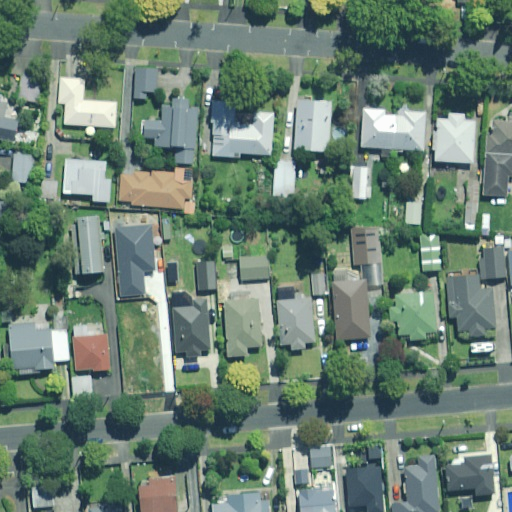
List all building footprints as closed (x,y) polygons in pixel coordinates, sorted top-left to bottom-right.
[(159,69),(136,68),(134,100),(146,100),(146,93),(158,94),(159,69)] [(39,77),(21,74),(16,104),(34,107),(39,77)] [(84,80),(60,79),(58,104),(65,105),(64,126),(114,128),(116,103),(83,102),(84,80)] [(0,96),(0,139),(15,142),(19,119),(6,116),(8,104),(0,102),(0,98),(0,96)] [(187,102),(175,101),(174,107),(163,106),(162,123),(144,122),(143,139),(154,140),(154,148),(174,149),(173,164),(194,166),(198,111),(186,110),(187,102)] [(250,104),(212,101),(211,123),(213,124),(211,157),(239,158),(239,155),(270,157),(273,115),(249,113),(250,104)] [(331,104),(298,102),(295,151),(328,153),(331,104)] [(379,149),(378,158),(396,159),(397,150),(423,152),(425,114),(403,113),(403,117),(385,116),(385,112),(363,110),(361,148),(379,149)] [(511,113),(511,114),(510,123),(489,122),(486,156),(484,196),(507,198),(508,178),(511,177),(511,113)] [(462,122),(462,116),(448,115),(448,120),(437,120),(434,162),(444,162),(444,170),(459,171),(459,164),(472,164),(475,123),(462,122)] [(31,156),(14,155),(13,184),(30,184),(31,156)] [(105,163),(65,161),(63,195),(93,196),(92,203),(109,203),(110,181),(104,181),(105,163)] [(371,162),(353,161),(352,199),(370,200),(371,162)] [(295,163),(275,162),(273,197),(293,198),(295,163)] [(130,203),(130,207),(182,210),(182,215),(195,215),(196,199),(191,199),(193,170),(174,169),(174,174),(151,173),(151,175),(120,173),(119,202),(130,203)] [(57,182),(40,181),(39,199),(55,200),(57,182)] [(10,203),(0,202),(0,219),(8,220),(10,203)] [(420,205),(407,204),(405,225),(419,226),(420,205)] [(478,206),(464,205),(463,225),(477,225),(478,206)] [(74,276),(104,273),(102,259),(109,258),(107,233),(100,233),(99,218),(74,220),(75,229),(70,230),(74,276)] [(174,221),(163,222),(163,240),(174,240),(174,221)] [(366,287),(383,286),(380,248),(371,249),(369,229),(351,231),(354,266),(359,266),(360,282),(347,283),(346,268),(331,270),(336,342),(370,339),(366,287)] [(442,272),(440,235),(420,236),(422,273),(442,272)] [(160,295),(156,241),(145,242),(147,261),(138,261),(140,297),(160,295)] [(478,280),(505,279),(504,247),(475,248),(475,269),(445,272),(449,319),(456,318),(457,333),(468,332),(468,338),(485,337),(484,330),(496,329),(492,290),(479,291),(478,280)] [(268,259),(240,261),(241,281),(269,280),(268,259)] [(217,291),(215,263),(197,264),(198,292),(217,291)] [(325,274),(311,275),(313,296),(326,295),(325,274)] [(314,343),(310,300),(303,300),(302,286),(276,288),(280,346),(290,346),(290,351),(305,350),(304,344),(314,343)] [(432,294),(393,297),(394,308),(388,308),(390,321),(397,321),(398,337),(408,336),(408,341),(436,339),(432,294)] [(214,301),(173,302),(173,308),(170,308),(171,323),(174,323),(175,353),(186,353),(186,358),(199,357),(199,351),(209,351),(208,311),(214,311),(214,301)] [(259,301),(216,303),(217,313),(225,312),(227,358),(247,357),(246,349),(261,348),(259,301)] [(157,320),(149,320),(149,315),(130,316),(130,322),(126,322),(129,369),(160,367),(157,320)] [(48,322),(8,327),(13,370),(18,369),(19,376),(36,374),(35,371),(54,369),(53,363),(69,361),(65,326),(49,328),(48,322)] [(108,371),(106,330),(91,331),(90,326),(73,327),(75,372),(108,371)] [(332,468),(329,448),(309,451),(311,470),(332,468)] [(391,505),(392,511),(441,511),(437,457),(417,459),(418,468),(405,469),(407,503),(391,505)] [(494,496),(490,457),(445,461),(447,493),(474,491),(475,498),(494,496)] [(359,511),(387,511),(386,491),(382,491),(381,469),(346,471),(348,508),(360,507),(359,511)] [(177,511),(175,484),(169,485),(169,479),(147,481),(148,487),(137,488),(139,511),(177,511)] [(335,511),(333,483),(312,484),(313,491),(299,492),(300,511),(335,511)] [(53,486),(32,487),(33,508),(27,508),(27,511),(35,511),(36,509),(54,508),(53,486)] [(259,502),(259,495),(229,496),(230,507),(213,508),(213,511),(269,511),(269,502),(259,502)]
